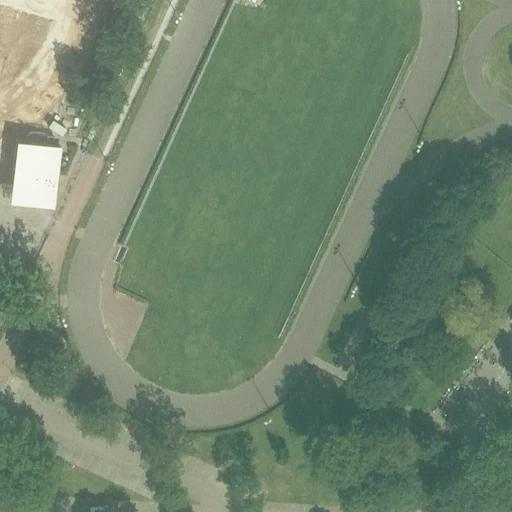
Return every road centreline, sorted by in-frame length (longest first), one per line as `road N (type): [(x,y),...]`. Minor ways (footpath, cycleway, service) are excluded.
road 1 (unclassified): [(241,511),(0,407)]
road 2 (unclassified): [(5,511),(149,511)]
